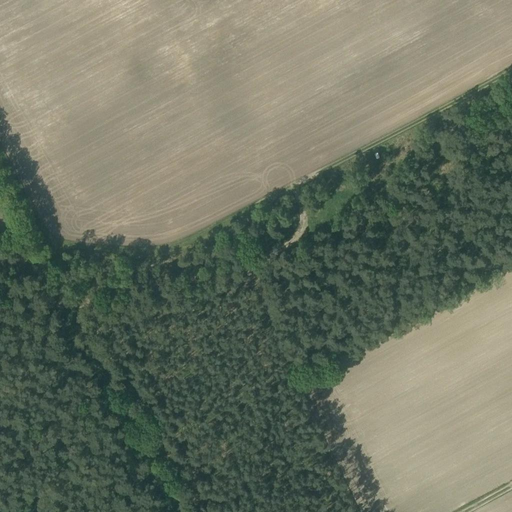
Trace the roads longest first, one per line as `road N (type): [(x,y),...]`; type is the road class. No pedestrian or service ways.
road 1 (track): [(0,304),(33,309),(78,295),(138,303),(167,295),(299,226),(295,194)]
road 2 (track): [(239,257),(298,370)]
